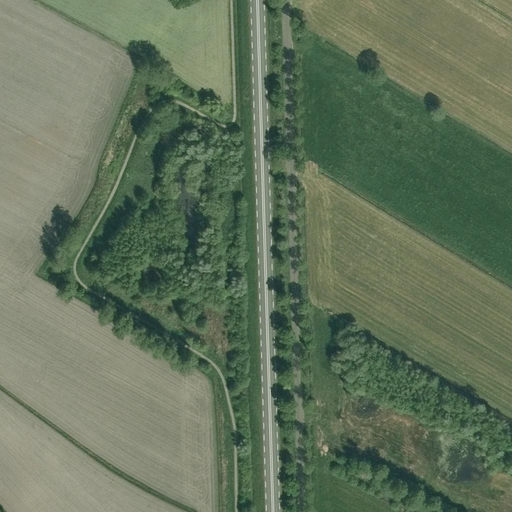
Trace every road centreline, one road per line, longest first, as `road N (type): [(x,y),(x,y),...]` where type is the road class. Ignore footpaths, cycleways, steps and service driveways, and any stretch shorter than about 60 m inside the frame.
road 1 (unclassified): [(306,511),(290,0)]
road 2 (primary): [(270,511),(254,0)]
